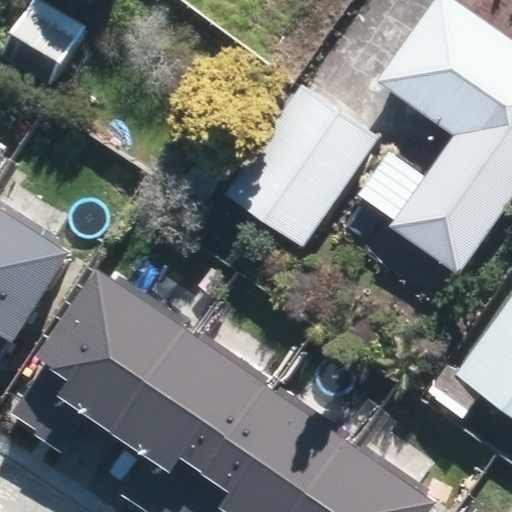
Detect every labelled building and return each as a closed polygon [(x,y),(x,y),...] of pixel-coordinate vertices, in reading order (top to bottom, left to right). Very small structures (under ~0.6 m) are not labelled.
[(74,0),(35,0),(11,45),(61,71),(94,11),(74,0)] [(511,18),(486,0),(434,0),(387,67),(465,123),(451,143),(480,165),(495,144),(511,156),(511,18)] [(312,235),(387,127),(309,74),(235,182),(312,235)] [(0,359),(63,270),(0,226),(0,359)] [(424,511),(94,279),(0,410),(0,429),(53,467),(80,428),(134,466),(109,502),(123,511),(424,511)] [(511,396),(511,297),(465,362),(511,396)]
